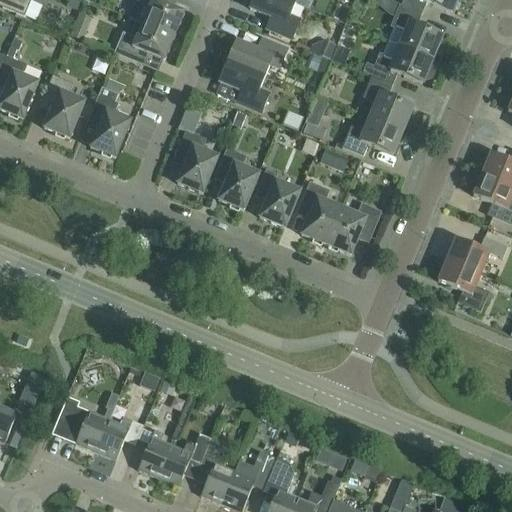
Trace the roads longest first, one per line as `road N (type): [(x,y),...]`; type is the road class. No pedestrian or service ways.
road 1 (tertiary): [(344,402),(0,262)]
road 2 (residential): [(388,298),(505,25)]
road 3 (residential): [(388,298),(140,199)]
road 4 (residential): [(140,199),(220,0)]
road 5 (tertiary): [(511,473),(344,402)]
road 6 (residential): [(30,511),(59,471),(157,511)]
road 7 (residential): [(140,199),(0,144)]
